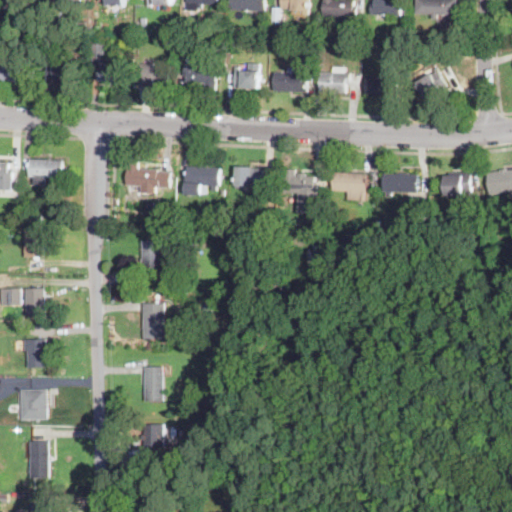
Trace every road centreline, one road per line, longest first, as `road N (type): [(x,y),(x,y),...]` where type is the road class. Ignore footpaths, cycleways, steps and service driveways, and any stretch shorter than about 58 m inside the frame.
road 1 (residential): [(0,117),(456,137),(511,130)]
road 2 (residential): [(102,511),(93,273),(99,122)]
road 3 (residential): [(489,134),(484,0)]
